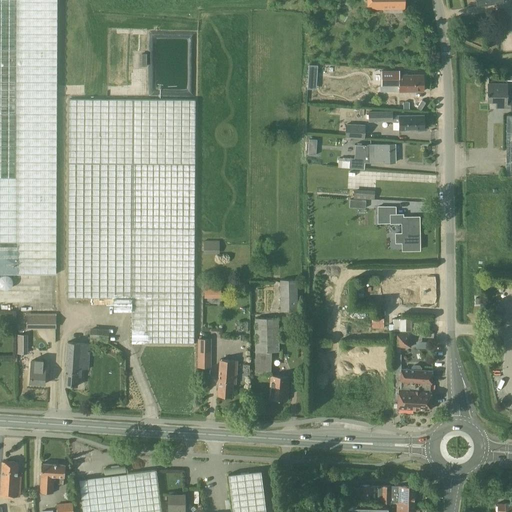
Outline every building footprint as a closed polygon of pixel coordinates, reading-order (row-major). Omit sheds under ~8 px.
[(0,0),(0,273),(55,273),(56,152),(56,0),(0,0)] [(423,91),(423,75),(399,75),(382,75),(382,85),(399,85),(399,91),(423,91)] [(511,100),(511,101),(506,101),(506,84),(488,84),(487,101),(499,101),(499,107),(511,107),(511,109),(511,100)] [(194,343),(195,216),(195,100),(69,99),(68,298),(114,298),(114,311),(132,311),(132,343),(194,343)] [(424,129),(424,115),(399,115),(392,115),(392,111),(369,111),(369,121),(391,121),(391,122),(399,122),(399,130),(424,129)] [(345,137),(365,138),(365,124),(346,123),(345,137)] [(307,138),(306,153),(314,154),(315,138),(307,138)] [(395,162),(395,144),(369,144),(369,162),(395,162)] [(349,168),(364,169),(365,158),(350,157),(349,168)] [(348,198),(372,198),(373,189),(349,189),(348,198)] [(365,208),(366,200),(350,199),(349,207),(365,208)] [(420,250),(420,242),(419,217),(403,217),(403,216),(403,214),(396,214),(396,206),(378,207),(379,224),(402,223),(402,232),(402,234),(396,234),(396,243),(403,243),(403,250),(420,250)] [(215,253),(219,253),(219,240),(204,240),(204,252),(204,253),(215,253)] [(414,278),(382,279),(382,297),(403,297),(403,303),(415,303),(414,278)] [(280,311),(298,311),(297,279),(280,279),(280,311)] [(204,298),(221,298),(221,285),(204,285),(204,298)] [(365,324),(383,324),(383,312),(365,312),(365,324)] [(16,314),(16,324),(27,324),(27,314),(16,314)] [(255,374),(271,375),(272,351),(279,351),(279,318),(255,318),(255,351),(255,374)] [(397,321),(397,328),(408,327),(407,320),(397,321)] [(109,329),(92,328),(91,328),(90,342),(108,343),(109,329)] [(395,347),(404,347),(404,342),(411,342),(411,333),(396,333),(395,347)] [(16,334),(16,353),(27,353),(27,334),(16,334)] [(212,367),(212,338),(199,338),(198,367),(212,367)] [(88,369),(90,344),(68,342),(65,385),(77,386),(78,376),(81,376),(81,368),(88,369)] [(395,354),(394,367),(394,373),(400,373),(400,381),(400,389),(398,389),(397,407),(430,410),(431,391),(430,391),(431,383),(432,370),(421,370),(421,367),(419,364),(413,364),(411,366),(411,369),(401,368),(401,354),(395,354)] [(44,383),(45,371),(46,359),(35,358),(34,370),(31,370),(30,383),(44,383)] [(235,384),(237,361),(220,360),(218,395),(232,396),(232,384),(235,384)] [(289,376),(271,375),(269,399),(287,400),(289,376)] [(19,496),(21,475),(17,475),(18,461),(2,460),(0,495),(19,496)] [(65,477),(65,464),(41,463),(40,492),(53,492),(54,476),(65,477)] [(233,511),(160,511),(155,470),(79,479),(83,511),(265,511),(261,471),(229,475),(233,511)] [(396,502),(415,503),(415,486),(397,485),(397,492),(391,492),(391,485),(382,485),(370,485),(361,484),(360,500),(382,501),(382,502),(390,502),(390,501),(396,502)] [(360,487),(349,487),(348,497),(360,498),(360,487)] [(168,511),(184,511),(185,494),(168,494),(168,511)] [(56,511),(74,511),(74,502),(56,504),(56,511)] [(414,511),(415,503),(396,502),(396,511),(414,511)] [(511,511),(511,502),(505,502),(505,503),(497,503),(496,511),(511,511)]
